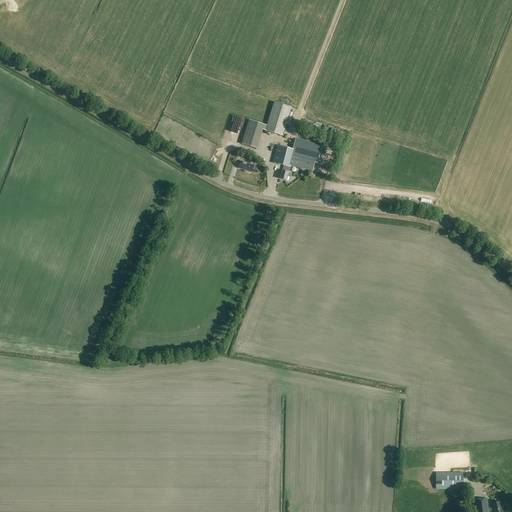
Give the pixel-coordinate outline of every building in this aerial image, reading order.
[(283,137),(292,107),(274,102),(266,125),(249,120),(241,144),(257,149),(263,130),(283,137)] [(318,162),(322,146),(296,139),(293,150),(278,146),(273,163),(283,166),(279,179),(286,181),(287,177),(291,177),(292,173),(289,172),(289,171),(290,171),(291,168),(288,167),(289,165),(312,172),(315,161),(318,162)] [(238,168),(245,170),(245,171),(245,172),(250,173),(251,173),(251,172),(252,173),(254,166),(243,163),(244,162),(241,161),(238,168)] [(466,459),(465,446),(419,447),(419,461),(466,459)] [(463,489),(463,473),(436,472),(436,489),(463,489)] [(465,511),(465,496),(443,497),(443,511),(465,511)] [(488,508),(487,498),(475,500),(476,511),(489,511),(494,511),(502,511),(502,508),(501,508),(501,506),(502,505),(501,501),(492,503),(493,507),(488,508)]
